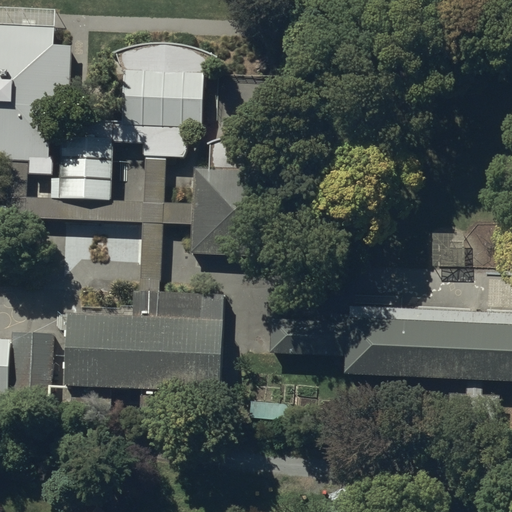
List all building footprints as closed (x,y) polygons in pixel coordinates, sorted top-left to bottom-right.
[(68,150),(73,54),(55,53),(56,37),(0,33),(0,163),(12,164),(32,165),(51,166),(52,149),(68,150)] [(133,51),(115,58),(124,76),(120,147),(149,149),(148,163),(168,163),(188,164),(189,135),(205,136),(208,81),(218,62),(203,56),(186,51),(167,48),(148,49),(133,51)] [(211,176),(196,175),(195,211),(194,218),(194,230),(193,262),(301,266),(305,149),(294,149),(249,147),(257,133),(230,132),(233,145),(212,151),(211,176)] [(147,228),(144,298),(162,299),(165,229),(194,230),(194,218),(195,211),(166,209),(168,163),(148,163),(146,207),(30,202),(32,165),(12,164),(8,243),(28,244),(29,223),(147,228)] [(135,324),(71,321),(68,399),(222,404),(226,301),(162,299),(144,298),(136,298),(135,324)] [(349,385),(511,394),(511,321),(353,312),(352,332),(278,327),(276,361),(350,366),(349,385)] [(56,334),(15,332),(15,349),(12,404),(53,406),(56,334)] [(15,349),(0,348),(0,403),(12,404),(15,349)]
